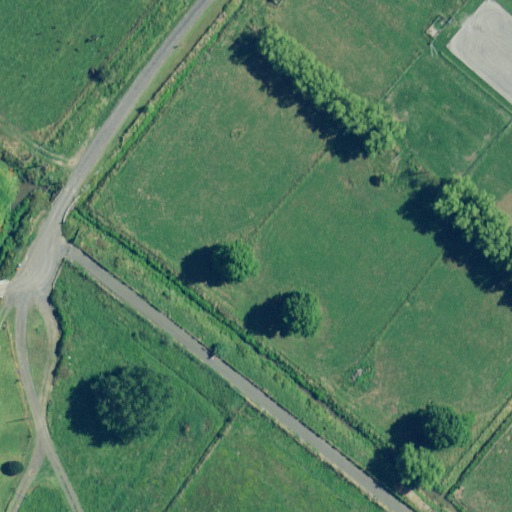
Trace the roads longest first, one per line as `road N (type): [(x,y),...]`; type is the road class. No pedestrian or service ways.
road 1 (unclassified): [(207,0),(129,97),(67,195),(37,274),(24,287),(0,290)]
road 2 (track): [(24,287),(37,413),(77,511)]
